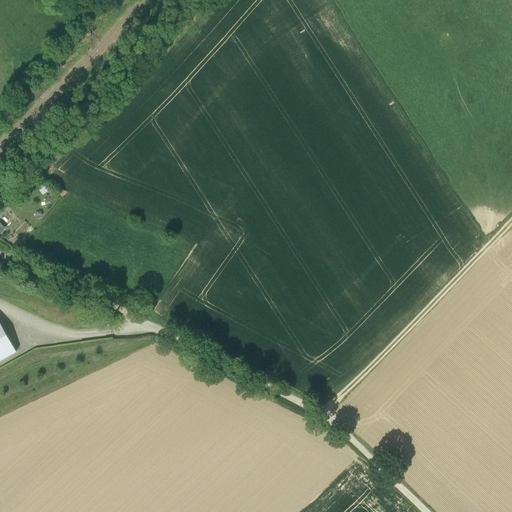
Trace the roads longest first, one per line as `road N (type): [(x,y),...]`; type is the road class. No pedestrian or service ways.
road 1 (unclassified): [(426,511),(322,413),(0,254)]
road 2 (track): [(511,218),(322,413)]
